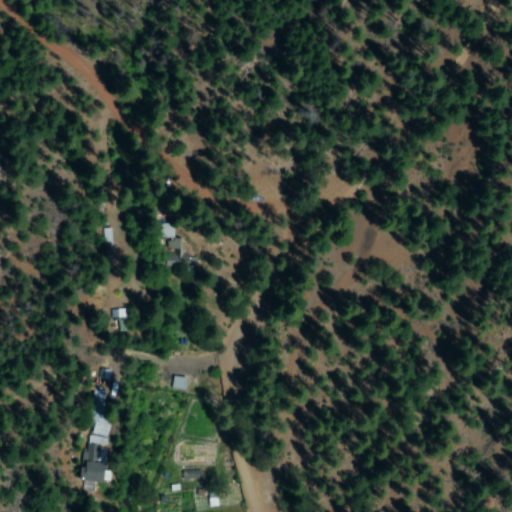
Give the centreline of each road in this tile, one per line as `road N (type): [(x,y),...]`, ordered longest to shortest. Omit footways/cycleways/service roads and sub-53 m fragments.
road 1 (residential): [(279,511),(256,392),(511,83)]
road 2 (residential): [(332,292),(218,156),(142,114),(69,43),(4,0)]
